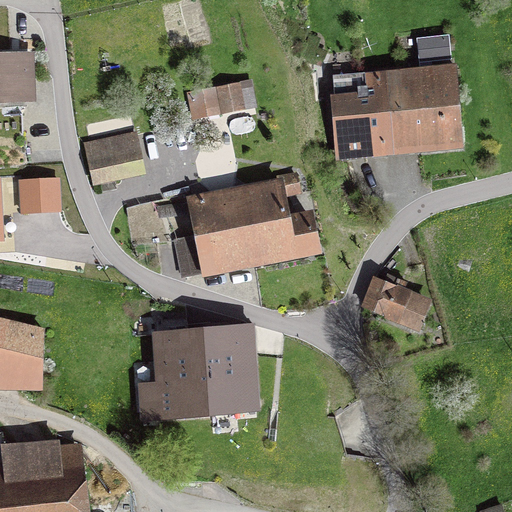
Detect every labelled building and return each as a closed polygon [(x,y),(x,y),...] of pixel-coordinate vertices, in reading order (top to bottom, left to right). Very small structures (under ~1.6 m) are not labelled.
[(416,41),(418,64),(451,61),(448,38),(416,41)] [(297,55),(313,61),(317,51),(312,49),(316,40),(311,39),(297,55)] [(0,99),(29,99),(27,56),(0,56),(0,99)] [(456,69),(382,76),(388,151),(461,144),(456,69)] [(338,156),(388,151),(382,76),(357,78),(358,94),(334,96),(338,156)] [(189,94),(193,116),(254,104),(251,85),(221,91),(221,88),(189,94)] [(135,134),(86,145),(94,183),(144,172),(135,134)] [(277,178),(278,184),(189,202),(198,237),(178,240),(185,276),(316,250),(309,216),(287,221),(282,195),(299,191),(295,175),(277,178)] [(57,179),(21,181),(23,213),(59,211),(57,179)] [(375,278),(364,306),(418,328),(428,304),(408,296),(409,293),(403,290),(406,283),(388,275),(384,282),(375,278)] [(0,320),(0,385),(42,387),(44,331),(0,320)] [(259,404),(253,325),(155,333),(161,418),(255,411),(255,407),(259,404)] [(60,448),(59,443),(2,447),(3,467),(0,467),(0,511),(87,511),(79,450),(73,447),(60,448)]
